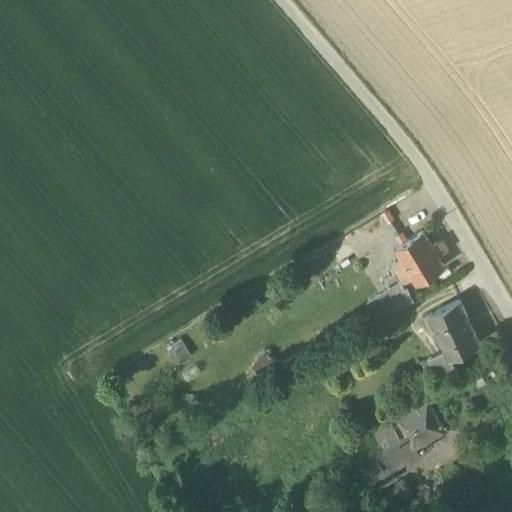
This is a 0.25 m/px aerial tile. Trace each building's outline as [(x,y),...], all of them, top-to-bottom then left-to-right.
[(412,276),(417,283),(442,268),(421,233),(396,248),(401,258),(393,262),(405,281),(412,276)] [(376,296),(388,318),(415,302),(407,289),(403,292),(398,283),(376,296)] [(436,330),(449,359),(479,345),(459,302),(429,316),(432,322),(425,325),(429,333),(436,330)] [(312,330),(317,340),(333,330),(327,320),(312,330)] [(417,374),(425,389),(455,372),(449,359),(417,374)] [(443,431),(427,404),(415,410),(415,409),(408,413),(411,417),(409,418),(404,411),(395,417),(397,420),(396,420),(399,424),(394,427),(388,418),(367,431),(366,430),(355,437),(354,435),(344,441),(375,493),(396,481),(391,474),(387,467),(405,456),(409,464),(419,458),(413,449),(443,431)] [(474,435),(481,412),(460,405),(453,428),(474,435)] [(387,467),(391,474),(409,464),(405,456),(387,467)] [(356,479),(351,471),(343,477),(347,484),(356,479)]
